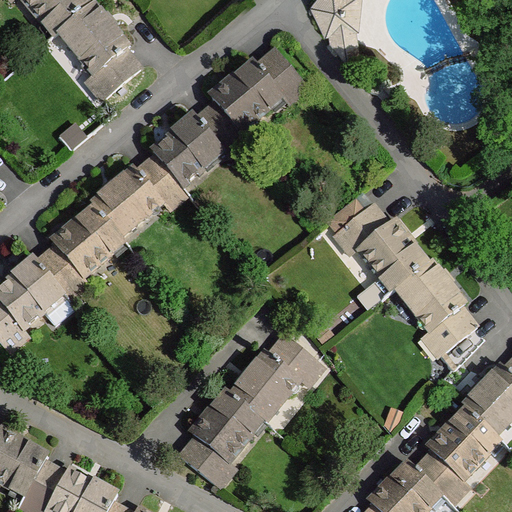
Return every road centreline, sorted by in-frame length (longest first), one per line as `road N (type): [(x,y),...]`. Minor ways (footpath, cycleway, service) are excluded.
road 1 (residential): [(0,232),(274,6)]
road 2 (residential): [(450,220),(274,6)]
road 3 (residential): [(0,396),(211,511)]
